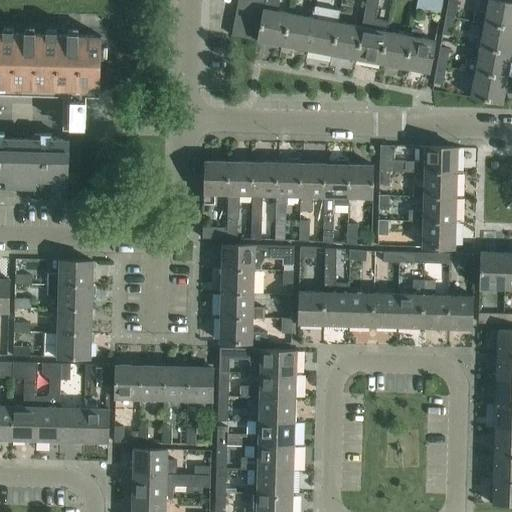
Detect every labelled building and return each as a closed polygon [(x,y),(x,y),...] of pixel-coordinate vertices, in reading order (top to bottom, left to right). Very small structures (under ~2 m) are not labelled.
[(261,29),(259,41),(283,45),(289,14),(279,12),(280,0),(266,0),(265,5),(263,17),(261,29)] [(363,28),(357,59),(381,63),(387,32),(389,22),(377,19),(379,0),(367,0),(362,28),(363,28)] [(458,0),(449,0),(446,18),(456,19),(460,0),(458,0)] [(476,11),(475,20),(486,22),(486,25),(511,30),(511,4),(490,0),(488,13),(476,11)] [(239,1),(237,12),(263,17),(265,5),(239,1)] [(314,19),(308,50),(332,54),(338,23),(324,21),(325,13),(315,11),(314,19)] [(237,12),(235,24),(261,29),(263,17),(237,12)] [(289,14),(283,45),(308,50),(314,19),(289,14)] [(446,18),(443,34),(453,36),(456,19),(446,18)] [(338,23),(332,54),(357,59),(363,28),(362,28),(338,23)] [(233,35),(232,37),(258,42),(259,41),(261,29),(235,24),(233,35)] [(511,30),(486,25),(481,49),(511,55),(511,30)] [(411,37),(405,68),(430,73),(431,73),(437,41),(421,39),(423,30),(413,28),(411,37)] [(387,32),(381,63),(405,68),(411,37),(387,32)] [(0,33),(0,87),(101,90),(102,37),(0,33)] [(441,47),(437,66),(447,68),(450,49),(441,47)] [(468,60),(466,71),(477,73),(477,74),(508,79),(511,58),(511,55),(481,49),(479,62),(468,60)] [(436,74),(434,83),(435,83),(444,85),(447,68),(437,66),(436,74)] [(472,97),(472,99),(503,104),(508,79),(477,74),(472,97)] [(71,101),(71,129),(86,129),(87,101),(71,101)] [(0,187),(21,188),(23,140),(0,139),(0,187)] [(23,140),(21,188),(45,188),(69,189),(70,141),(46,140),(23,140)] [(381,167),(381,171),(391,171),(425,172),(457,173),(458,148),(426,147),(420,147),(420,162),(395,161),(395,146),(395,145),(381,146),(381,167)] [(276,220),(276,240),(286,241),(287,220),(287,206),(288,197),(301,197),(302,165),(300,165),(301,161),(299,160),(290,159),(288,161),(288,164),(278,164),(277,196),(277,205),(276,220)] [(204,194),(204,204),(215,204),(216,194),(229,195),(230,162),(206,162),(205,162),(204,194)] [(228,228),(228,239),(238,239),(239,219),(240,219),(241,195),(253,196),(254,163),(230,162),(229,195),(228,228)] [(325,198),(324,242),(334,243),(335,205),(349,205),(349,199),(350,166),(350,163),(348,162),(338,162),(336,163),(336,166),(326,165),(325,198)] [(253,196),(252,239),(262,240),(263,196),(277,196),(278,164),(254,163),(253,196)] [(301,197),(301,211),(313,211),(313,197),(325,198),(326,165),(302,165),(301,197)] [(350,166),(349,199),(374,199),(374,167),(350,166)] [(381,171),(380,186),(390,186),(391,171),(381,171)] [(414,186),(414,197),(424,197),(456,198),(457,173),(425,172),(425,187),(414,186)] [(380,195),(379,210),(390,211),(390,195),(380,195)] [(410,210),(409,221),(424,222),(455,223),(456,198),(424,197),(424,211),(410,210)] [(379,220),(379,235),(389,235),(390,220),(379,220)] [(300,221),(300,241),(310,242),(310,221),(300,221)] [(424,222),(423,246),(454,247),(455,223),(424,222)] [(348,224),(347,244),(358,245),(359,224),(348,224)] [(204,227),(204,238),(228,239),(228,228),(204,227)] [(224,246),(223,271),(255,272),(255,269),(262,270),(262,264),(267,258),(284,258),(284,264),(294,264),(294,261),(295,247),(285,247),(255,247),(224,246)] [(301,246),(300,257),(317,258),(318,248),(301,246)] [(325,294),(324,326),(349,327),(349,295),(350,283),(336,283),(337,248),(325,247),(325,294)] [(351,250),(350,260),(367,261),(368,251),(351,250)] [(384,252),(384,262),(400,262),(400,252),(384,252)] [(400,252),(400,262),(425,263),(425,253),(400,252)] [(425,253),(425,263),(450,264),(451,254),(425,253)] [(481,253),(480,289),(506,290),(507,254),(482,253),(481,253)] [(460,254),(459,264),(476,265),(476,254),(460,254)] [(49,273),(49,284),(94,286),(95,261),(61,260),(61,274),(49,273)] [(284,270),(284,285),(294,285),(295,270),(284,270)] [(223,271),(222,294),(254,295),(255,272),(223,271)] [(16,275),(16,284),(32,284),(32,275),(16,275)] [(0,279),(0,313),(10,314),(10,298),(11,280),(0,279)] [(399,296),(398,328),(423,329),(424,280),(413,279),(412,297),(399,296)] [(424,280),(423,329),(448,329),(449,298),(436,297),(436,280),(424,280)] [(49,285),(48,295),(60,295),(60,309),(93,310),(94,286),(49,284),(49,285)] [(299,293),(298,325),(299,325),(324,326),(325,294),(299,293)] [(222,294),(222,318),(253,319),(265,319),(266,308),(254,308),(254,295),(222,294)] [(294,294),(283,294),(283,309),(294,309),(294,294)] [(349,295),(349,327),(373,327),(374,296),(349,295)] [(374,296),(373,327),(398,328),(399,296),(374,296)] [(15,298),(15,308),(32,309),(32,299),(15,298)] [(449,298),(448,329),(473,330),(474,298),(449,298)] [(60,309),(59,332),(93,333),(93,310),(60,309)] [(480,313),(480,323),(505,324),(505,313),(480,313)] [(221,342),(221,343),(252,344),(253,342),(268,343),(268,331),(253,331),(253,319),(222,318),(221,342)] [(283,318),(283,333),(292,334),(293,318),(283,318)] [(15,322),(15,332),(31,333),(31,323),(15,322)] [(59,332),(59,357),(92,358),(93,333),(59,332)] [(511,332),(499,332),(498,357),(511,357),(511,332)] [(15,347),(14,356),(30,356),(30,348),(15,347)] [(221,348),(220,374),(230,374),(231,359),(249,359),(251,362),(251,373),(261,374),(261,375),(297,376),(297,351),(261,350),(261,349),(231,348),(221,348)] [(511,357),(498,357),(498,382),(511,382),(511,357)] [(0,361),(0,377),(14,378),(14,362),(0,361)] [(14,362),(14,378),(23,379),(23,378),(25,378),(24,408),(15,408),(14,441),(38,441),(38,409),(37,409),(37,396),(38,363),(24,362),(14,362)] [(37,396),(37,409),(38,409),(38,441),(61,442),(62,409),(61,409),(62,380),(62,364),(43,363),(43,372),(48,377),(51,377),(50,393),(47,396),(37,396)] [(62,364),(62,380),(71,380),(72,364),(62,364)] [(86,364),(86,380),(95,380),(95,365),(92,364),(86,364)] [(117,366),(116,398),(141,399),(142,367),(117,366)] [(142,367),(141,399),(165,400),(166,367),(142,367)] [(166,367),(165,400),(189,400),(190,368),(166,367)] [(190,368),(189,400),(213,401),(214,369),(190,368)] [(220,374),(219,398),(230,398),(230,374),(220,374)] [(242,386),(241,398),(258,398),(258,399),(296,400),(297,376),(261,375),(260,386),(242,386)] [(511,382),(498,382),(497,407),(511,407),(511,382)] [(219,398),(219,421),(229,422),(230,398),(219,398)] [(258,399),(257,412),(260,412),(259,423),(295,424),(296,400),(258,399)] [(0,407),(0,440),(14,441),(15,408),(0,407)] [(511,407),(497,407),(496,431),(511,431),(511,407)] [(62,409),(61,442),(85,443),(86,410),(62,409)] [(86,410),(85,443),(110,443),(111,410),(110,410),(86,410)] [(219,426),(218,445),(228,446),(228,445),(255,446),(259,446),(259,447),(294,448),(295,424),(259,423),(259,434),(229,433),(229,427),(219,426)] [(124,427),(114,426),(115,442),(124,442),(124,427)] [(140,432),(139,443),(149,443),(149,427),(140,427),(140,432)] [(162,427),(162,444),(173,444),(173,427),(162,427)] [(188,431),(187,444),(197,444),(197,428),(188,428),(188,431)] [(511,431),(496,431),(495,456),(511,456),(511,431)] [(128,437),(128,443),(139,443),(140,432),(134,432),(128,437)] [(218,445),(217,469),(228,469),(228,446),(218,445)] [(242,458),(242,469),(258,470),(294,471),(294,448),(259,447),(259,446),(255,446),(255,458),(242,458)] [(135,448),(134,473),(170,474),(177,474),(177,459),(170,459),(171,449),(140,448),(135,448)] [(511,456),(495,456),(495,481),(511,481),(511,456)] [(195,466),(195,475),(212,476),(212,466),(195,466)] [(217,469),(217,492),(227,493),(228,469),(217,469)] [(249,484),(248,494),(255,494),(257,494),(293,495),(294,471),(258,470),(257,484),(249,484)] [(134,473),(133,497),(169,498),(173,498),(174,489),(176,486),(211,487),(212,476),(195,475),(170,474),(134,473)] [(490,494),(490,503),(491,504),(494,504),(494,506),(511,506),(511,481),(495,481),(494,492),(492,492),(490,494)] [(217,492),(216,511),(226,511),(227,493),(217,492)] [(254,508),(245,508),(244,511),(292,511),(293,495),(257,494),(255,494),(254,508)] [(133,497),(133,511),(168,511),(169,498),(133,497)]
